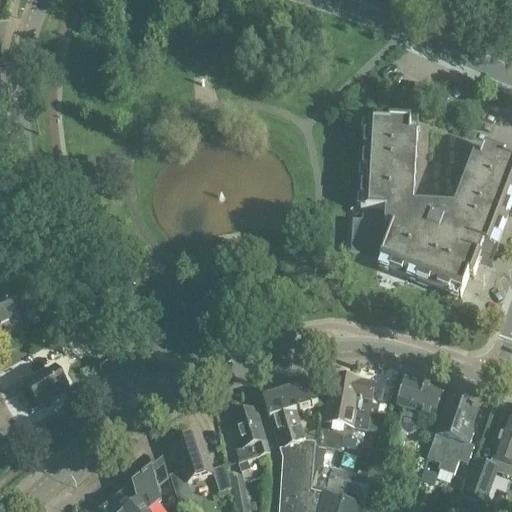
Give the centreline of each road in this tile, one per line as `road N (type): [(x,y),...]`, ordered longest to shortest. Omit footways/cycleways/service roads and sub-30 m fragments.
road 1 (secondary): [(44,0),(22,79),(29,176),(120,369),(143,384)]
road 2 (secondary): [(143,384),(185,386),(263,360),(351,346),(393,350),(491,386)]
road 3 (residential): [(511,86),(287,0)]
